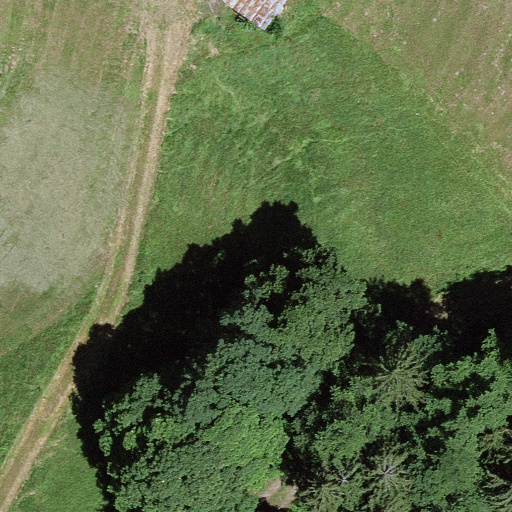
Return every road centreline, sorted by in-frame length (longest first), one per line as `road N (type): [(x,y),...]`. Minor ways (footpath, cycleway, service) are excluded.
road 1 (track): [(0,484),(83,358),(122,279),(166,0)]
road 2 (track): [(511,282),(434,310),(218,462),(168,511)]
